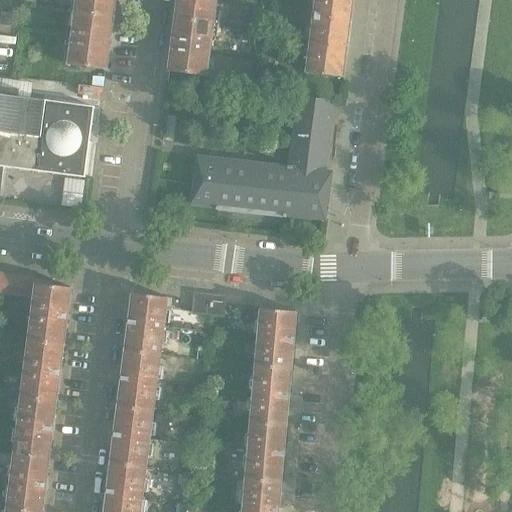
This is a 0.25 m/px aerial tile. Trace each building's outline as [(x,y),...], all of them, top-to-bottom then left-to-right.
[(116,0),(78,0),(76,14),(114,19),(116,0)] [(217,0),(178,0),(176,21),(214,25),(217,0)] [(354,0),(315,0),(313,25),(350,30),(354,0)] [(114,19),(76,14),(70,65),(107,70),(114,19)] [(214,25),(176,21),(169,72),(207,77),(214,25)] [(350,30),(313,25),(306,74),(344,78),(350,30)] [(44,83),(0,77),(0,91),(42,97),(44,83)] [(95,108),(0,95),(0,180),(2,180),(4,168),(85,178),(95,108)] [(288,168),(198,158),(192,205),(217,208),(216,211),(286,219),(286,216),(325,220),(332,173),(324,172),(334,102),(299,97),(290,167),(288,166),(288,168)] [(207,125),(209,101),(198,100),(195,124),(207,125)] [(54,281),(0,273),(0,296),(35,300),(37,284),(52,287),(53,281),(54,281)] [(37,284),(35,300),(30,341),(64,345),(72,288),(71,288),(71,289),(52,287),(37,284)] [(133,294),(130,323),(126,351),(161,355),(168,298),(167,299),(134,295),(134,294),(133,294)] [(225,299),(196,295),(194,313),(223,316),(225,299)] [(262,309),(259,340),(257,367),(292,371),(297,312),(296,312),(296,313),(262,310),(263,309),(262,309)] [(491,310),(482,310),(482,318),(490,318),(491,310)] [(64,345),(30,341),(22,398),(57,403),(64,345)] [(161,355),(126,351),(119,408),(154,412),(161,355)] [(292,371),(257,367),(252,424),(287,427),(292,371)] [(57,403),(22,398),(15,458),(49,463),(57,403)] [(154,412),(119,408),(112,464),(147,468),(154,412)] [(287,427),(252,424),(247,481),(282,484),(287,427)] [(43,511),(49,463),(15,458),(7,511),(43,511)] [(141,511),(147,468),(112,464),(105,511),(141,511)] [(279,511),(282,484),(247,481),(243,511),(279,511)]
